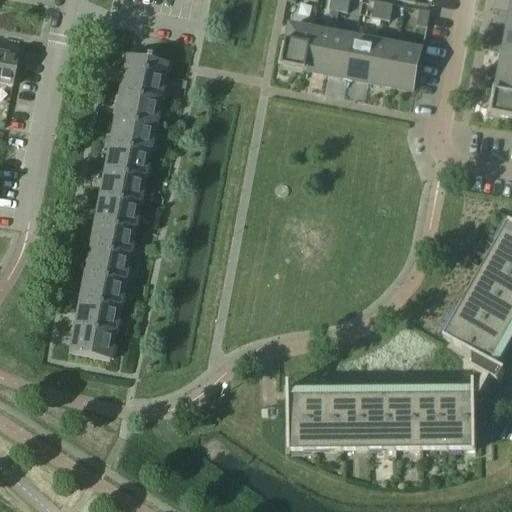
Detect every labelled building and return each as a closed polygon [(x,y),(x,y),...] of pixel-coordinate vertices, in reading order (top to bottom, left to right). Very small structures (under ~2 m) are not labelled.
[(338,14),(340,0),(331,0),(329,12),(338,14)] [(340,0),(338,14),(347,15),(349,0),(340,0)] [(381,22),(384,5),(375,3),(371,20),(381,22)] [(384,5),(381,22),(389,23),(392,7),(384,5)] [(427,30),(430,14),(420,12),(417,28),(427,30)] [(304,73),(312,32),(290,28),(285,55),(282,55),(279,71),(295,74),(296,71),(304,73)] [(326,77),(334,36),(312,32),(304,73),(326,77)] [(511,55),(511,35),(507,34),(503,54),(511,55)] [(347,81),(355,40),(334,36),(326,77),(347,81)] [(369,85),(377,44),(355,40),(347,81),(369,85)] [(390,89),(398,48),(377,44),(369,85),(390,89)] [(398,48),(390,89),(412,93),(420,53),(398,48)] [(511,76),(511,55),(503,54),(500,74),(511,76)] [(0,87),(10,90),(16,58),(0,55),(0,87)] [(143,62),(124,59),(67,355),(108,363),(165,67),(148,63),(149,60),(144,59),(143,62)] [(511,97),(511,76),(500,74),(496,94),(511,97)] [(511,120),(511,97),(496,94),(494,103),(492,103),(489,119),(505,122),(505,120),(511,120)] [(511,333),(511,226),(510,225),(444,342),(473,359),(473,399),(289,401),(289,449),(476,447),(476,402),(481,402),(492,382),(498,386),(504,376),(505,374),(493,367),(511,333)]
